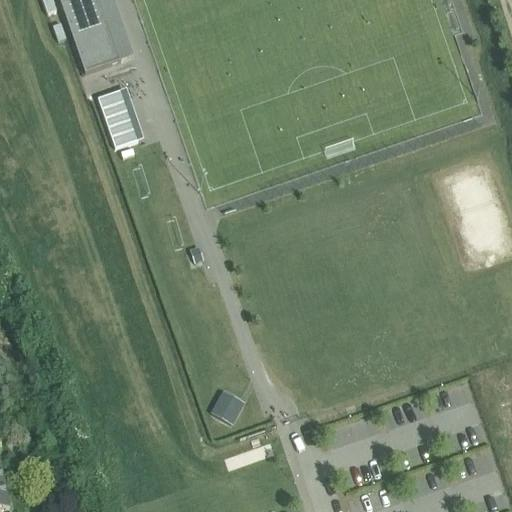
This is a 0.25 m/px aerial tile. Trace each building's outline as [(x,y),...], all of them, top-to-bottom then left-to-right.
[(97,0),(57,0),(84,77),(120,64),(97,0)] [(97,99),(114,150),(144,140),(127,89),(97,99)] [(436,387),(439,407),(471,401),(468,382),(436,387)] [(221,391),(209,415),(232,426),(244,403),(221,391)] [(321,431),(329,451),(375,433),(367,412),(321,431)] [(461,454),(463,476),(493,473),(490,451),(461,454)] [(8,511),(0,471),(0,511),(8,511)]
